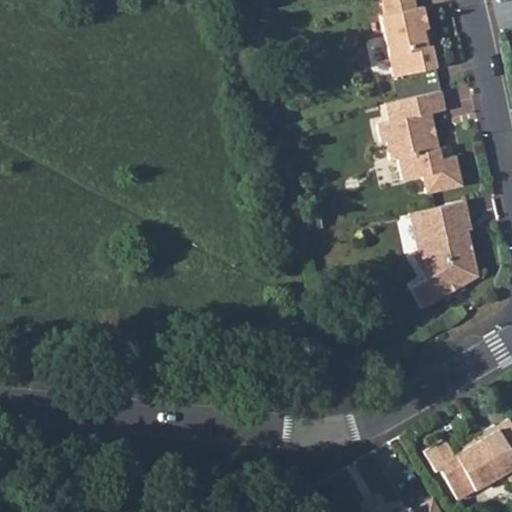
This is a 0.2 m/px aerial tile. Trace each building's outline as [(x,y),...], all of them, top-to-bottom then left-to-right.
[(414,0),(383,0),(386,10),(380,11),(393,72),(436,64),(433,43),(425,44),(422,25),(429,24),(424,2),(415,3),(414,0)] [(402,114),(388,117),(375,119),(379,138),(386,137),(389,155),(397,155),(402,177),(420,173),(424,190),(460,183),(454,153),(440,156),(431,110),(445,107),(440,86),(398,96),(402,114)] [(398,96),(384,99),(388,117),(402,114),(398,96)] [(463,203),(413,214),(420,252),(407,260),(418,279),(406,287),(418,306),(445,291),(442,285),(451,279),(457,283),(472,274),(463,231),(467,230),(463,203)] [(452,452),(436,461),(454,492),(500,466),(509,483),(511,481),(511,423),(506,413),(493,420),(492,419),(480,425),(482,429),(450,447),(452,452)] [(440,511),(429,492),(407,504),(405,500),(386,511),(384,508),(376,511),(440,511)]
